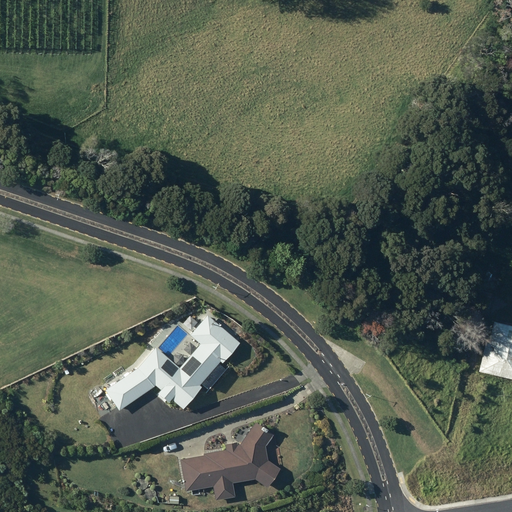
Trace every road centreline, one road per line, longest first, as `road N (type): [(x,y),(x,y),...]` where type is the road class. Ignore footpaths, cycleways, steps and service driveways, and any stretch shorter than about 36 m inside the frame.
road 1 (residential): [(0,192),(208,261),(262,297),(325,363)]
road 2 (residential): [(309,371),(251,310),(200,275),(0,209)]
road 3 (residential): [(309,371),(138,426),(123,425),(100,397)]
road 4 (residential): [(325,363),(367,431),(391,511)]
road 5 (residential): [(375,511),(353,439),(309,371)]
